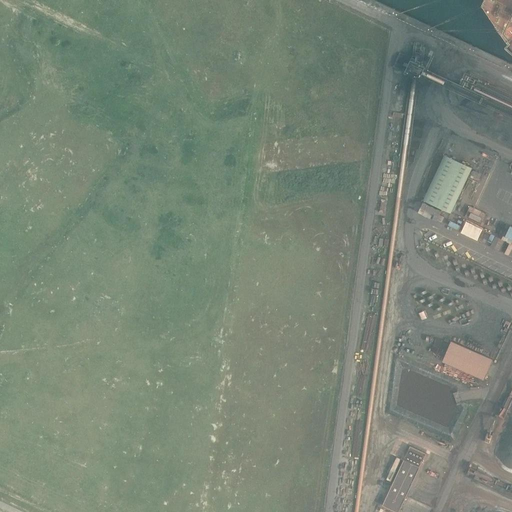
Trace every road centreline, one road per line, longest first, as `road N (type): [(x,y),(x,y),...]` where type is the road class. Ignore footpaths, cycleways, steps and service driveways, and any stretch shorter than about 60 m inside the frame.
road 1 (unknown): [(400,265),(373,452)]
road 2 (unknown): [(441,118),(407,203),(400,265)]
road 3 (unknown): [(511,314),(400,265)]
